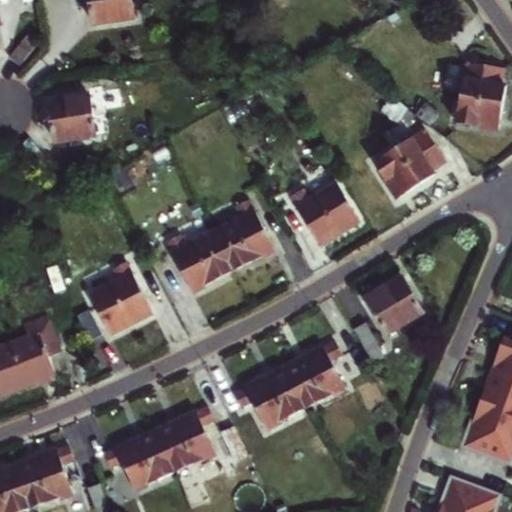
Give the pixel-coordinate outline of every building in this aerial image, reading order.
[(139,16),(136,0),(94,0),(95,1),(99,22),(139,16)] [(46,36),(36,27),(10,56),(20,65),(46,36)] [(503,75),(504,68),(468,62),(459,123),(500,129),(504,109),(508,84),(502,83),(503,75)] [(157,94),(155,83),(145,85),(146,95),(157,94)] [(96,93),(56,99),(59,120),(62,140),(102,135),(96,93)] [(420,115),(396,95),(385,109),(400,122),(405,116),(413,123),(420,115)] [(448,160),(428,129),(377,162),(399,198),(420,185),(436,174),(433,169),(448,160)] [(293,197),(321,243),(342,231),(360,220),(338,183),(312,198),(306,188),(293,197)] [(276,250),(252,200),(240,206),(245,217),(216,231),(235,271),(259,259),(276,250)] [(171,241),(196,291),(214,282),(235,271),(216,231),(189,245),(184,235),(171,241)] [(109,325),(113,332),(131,323),(155,312),(129,262),(117,269),(122,280),(94,294),(97,302),(86,308),(98,331),(109,325)] [(425,310),(404,275),(387,286),(369,297),(389,332),(425,310)] [(34,335),(0,348),(0,391),(1,395),(41,379),(57,373),(51,356),(65,351),(51,316),(30,324),(34,335)] [(379,342),(366,320),(353,327),(371,360),(381,354),(375,344),(379,342)] [(331,361),(352,350),(344,336),(316,350),(285,366),(306,407),(345,387),(331,361)] [(511,341),(505,339),(497,361),(486,394),(476,422),(473,422),(469,432),(463,448),(511,465),(511,341)] [(266,427),(306,407),(285,366),(261,378),(235,391),(242,405),(253,400),(266,427)] [(183,417),(155,430),(174,473),(215,454),(202,426),(214,420),(208,406),(183,417)] [(174,473),(155,430),(125,444),(92,459),(100,480),(104,488),(118,482),(112,468),(123,463),(136,490),(174,473)] [(46,453),(17,464),(32,507),(73,492),(63,464),(76,459),(71,445),(46,453)] [(0,511),(15,511),(32,507),(17,464),(0,469),(0,511)] [(495,511),(502,495),(452,477),(447,491),(443,503),(445,505),(442,511),(495,511)] [(88,485),(99,511),(111,505),(104,488),(100,480),(88,485)]
